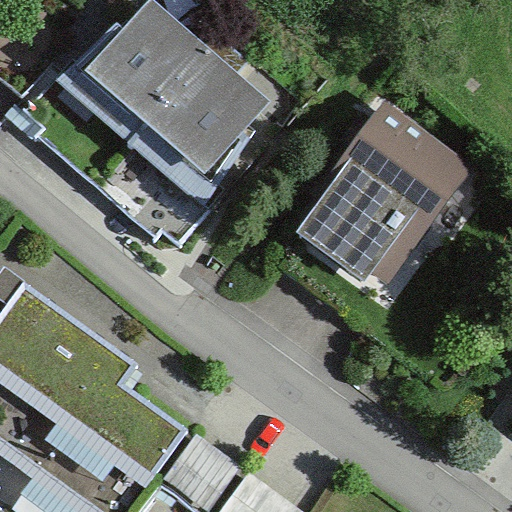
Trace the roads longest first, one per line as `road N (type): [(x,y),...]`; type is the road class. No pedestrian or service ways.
road 1 (residential): [(0,169),(164,305),(455,511)]
road 2 (track): [(314,103),(420,0)]
